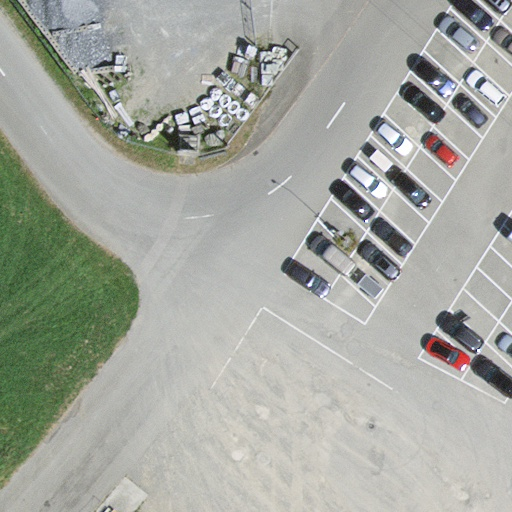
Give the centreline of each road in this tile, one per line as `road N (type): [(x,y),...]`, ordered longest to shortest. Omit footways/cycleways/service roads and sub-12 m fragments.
road 1 (unclassified): [(23,511),(325,134)]
road 2 (residential): [(0,72),(47,140),(101,196),(164,218),(235,204),(325,134)]
road 3 (track): [(200,211),(208,237),(247,271),(511,404)]
road 4 (unknown): [(415,356),(511,183)]
road 5 (unclassified): [(325,134),(404,0)]
